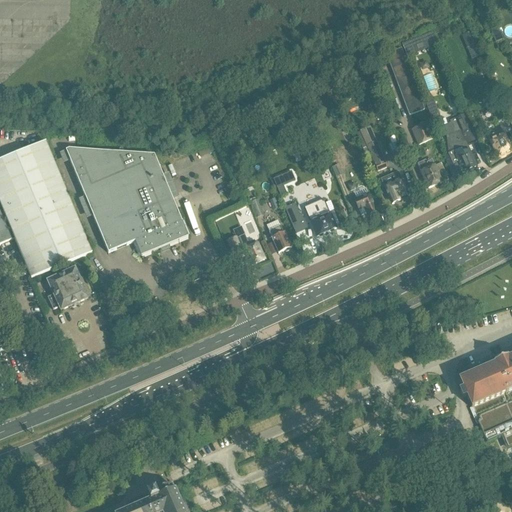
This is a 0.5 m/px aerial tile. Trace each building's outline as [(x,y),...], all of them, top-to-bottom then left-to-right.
[(410,40),(401,44),(402,46),(404,50),(413,47),(413,48),(416,55),(429,49),(438,46),(435,37),(433,32),(424,36),(423,36),(410,41),(410,40)] [(499,32),(492,35),(495,43),(503,40),(500,32),(499,32)] [(471,33),(462,37),(465,44),(467,49),(476,46),(473,40),(471,33)] [(402,49),(386,55),(409,117),(424,111),(402,49)] [(421,74),(415,76),(418,85),(425,83),(423,77),(421,74)] [(377,98),(373,100),(377,110),(381,108),(377,98)] [(434,102),(425,105),(426,106),(434,127),(435,130),(443,127),(442,124),(441,121),(434,102)] [(498,110),(493,112),(495,118),(498,123),(508,119),(503,108),(501,103),(496,105),(498,110)] [(460,133),(458,134),(451,135),(446,136),(447,154),(450,161),(458,177),(477,169),(467,147),(466,146),(475,142),(464,117),(455,121),(460,133)] [(418,147),(434,140),(427,124),(411,131),(418,147)] [(360,133),(356,134),(365,155),(369,153),(375,167),(378,173),(387,169),(385,163),(377,143),(376,143),(371,132),(369,128),(359,132),(360,133)] [(511,152),(502,130),(488,137),(498,159),(511,152)] [(401,154),(396,142),(391,145),(389,146),(394,157),(401,154)] [(46,143),(0,162),(0,205),(31,280),(91,255),(46,143)] [(188,239),(162,177),(154,157),(69,151),(66,152),(108,254),(135,243),(141,258),(188,239)] [(417,166),(428,190),(448,181),(441,165),(436,167),(436,166),(434,167),(432,162),(427,164),(426,162),(417,166)] [(339,165),(332,168),(336,179),(344,176),(339,165)] [(291,172),(273,180),(280,197),(286,194),(283,187),(295,182),(295,181),(292,174),(291,173),(292,173),(291,172)] [(398,173),(381,181),(382,183),(391,206),(392,206),(401,202),(400,199),(407,196),(405,191),(406,191),(398,173)] [(347,186),(350,192),(350,193),(357,190),(354,183),(353,183),(352,184),(347,186)] [(366,189),(354,194),(357,201),(355,202),(361,217),(367,214),(368,216),(376,213),(366,189)] [(251,203),(256,219),(264,216),(258,200),(251,203)] [(324,201),(304,209),(311,224),(317,238),(319,237),(321,238),(323,237),(324,235),(329,233),(332,234),(334,233),(334,231),(336,230),(330,216),(330,215),(324,201)] [(294,206),(285,210),(296,235),(307,230),(301,215),(298,216),(294,206)] [(0,245),(12,240),(0,211),(0,245)] [(289,250),(291,249),(284,234),(281,228),(280,228),(278,222),(267,227),(269,233),(278,255),(285,252),(286,253),(289,252),(289,250)] [(251,266),(264,261),(257,245),(256,245),(254,241),(248,244),(244,235),(236,239),(235,238),(227,242),(232,254),(240,250),(239,247),(242,246),(251,266)] [(75,270),(47,282),(54,296),(48,299),(53,311),(59,308),(61,312),(89,300),(75,270)] [(511,359),(508,361),(507,359),(494,365),(495,366),(460,381),(464,391),(461,392),(460,392),(463,399),(467,397),(472,409),(476,417),(478,418),(479,418),(480,421),(479,422),(479,423),(478,424),(479,424),(484,436),(487,443),(503,437),(508,449),(511,447),(511,359)] [(458,452),(460,457),(469,453),(467,448),(458,452)] [(441,465),(449,461),(447,456),(439,460),(441,465)] [(131,511),(128,511),(188,511),(183,500),(179,502),(172,486),(169,488),(160,492),(155,494),(155,493),(147,496),(148,498),(150,502),(137,508),(131,511)]
